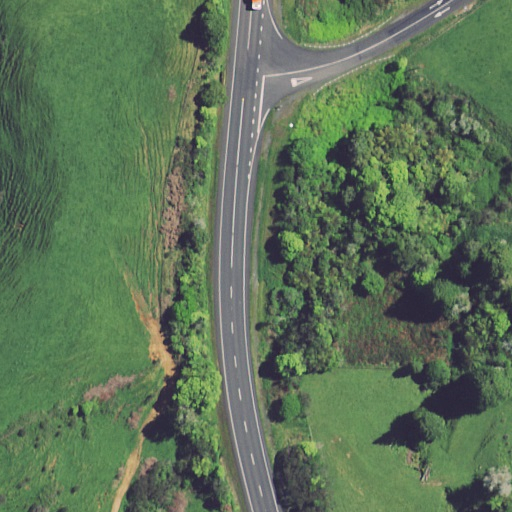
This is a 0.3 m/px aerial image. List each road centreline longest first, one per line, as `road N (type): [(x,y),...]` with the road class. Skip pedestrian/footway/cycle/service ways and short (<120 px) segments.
road 1 (primary): [(244,81),(231,293),(235,367),(267,511)]
road 2 (tertiary): [(244,81),(306,74),(358,56),(455,0)]
